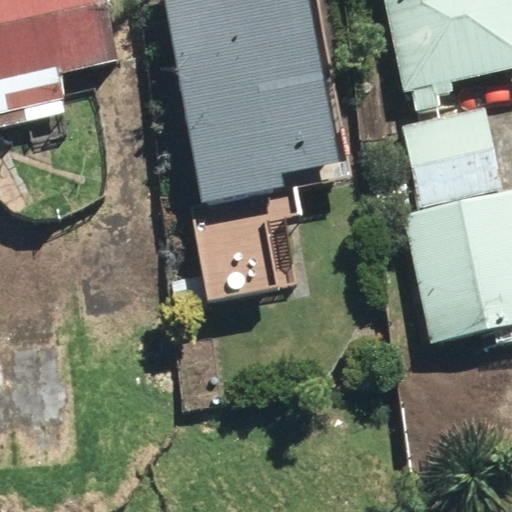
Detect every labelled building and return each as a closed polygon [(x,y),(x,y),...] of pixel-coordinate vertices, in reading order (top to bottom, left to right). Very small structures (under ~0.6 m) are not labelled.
[(146,64),(131,0),(0,0),(0,134),(85,114),(77,80),(146,64)] [(370,170),(335,0),(184,0),(224,307),(307,297),(297,224),(325,220),(319,176),(370,170)] [(468,88),(511,78),(511,0),(399,0),(425,120),(473,110),(468,88)] [(447,363),(511,348),(511,148),(504,150),(494,105),(473,110),(425,120),(396,127),(407,178),(382,183),(391,224),(416,219),(447,363)] [(193,280),(148,281),(150,350),(195,349),(193,280)]
